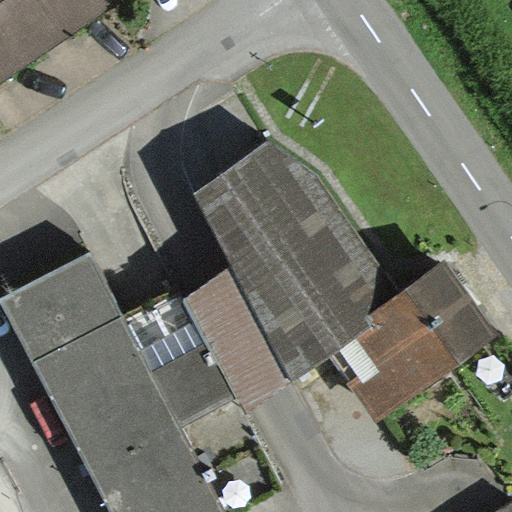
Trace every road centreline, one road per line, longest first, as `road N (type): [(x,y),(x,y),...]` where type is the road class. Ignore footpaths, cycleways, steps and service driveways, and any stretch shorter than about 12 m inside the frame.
road 1 (tertiary): [(511,232),(352,0)]
road 2 (unknown): [(81,511),(0,355)]
road 3 (unknown): [(425,504),(352,491),(286,511)]
